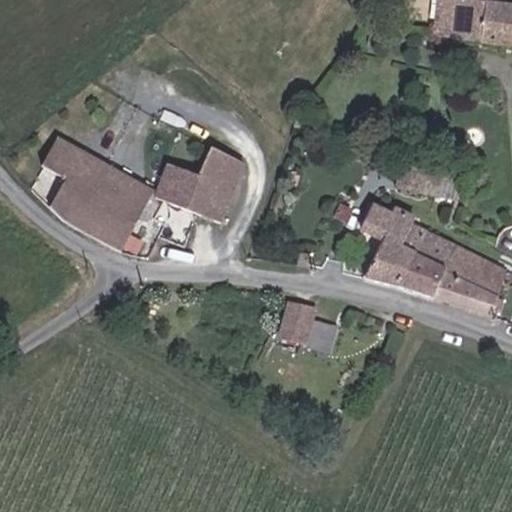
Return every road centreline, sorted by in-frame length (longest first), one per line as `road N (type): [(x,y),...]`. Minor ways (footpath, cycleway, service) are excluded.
road 1 (unclassified): [(511,342),(354,290),(131,271)]
road 2 (unclassified): [(131,271),(69,237),(0,169)]
road 3 (unclassified): [(0,368),(106,298),(131,271)]
